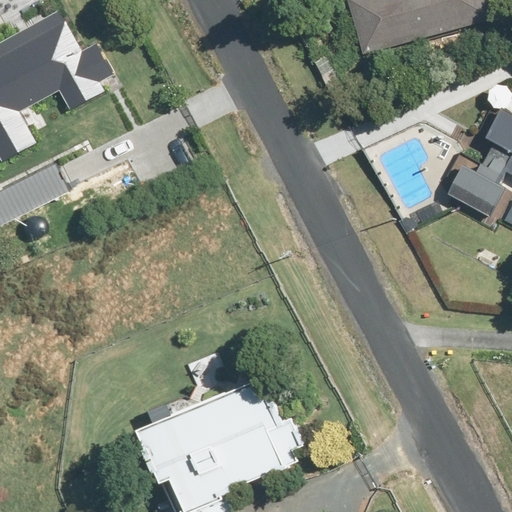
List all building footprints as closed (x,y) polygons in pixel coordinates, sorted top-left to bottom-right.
[(345,0),(359,50),(488,15),(484,0),(345,0)] [(117,93),(71,6),(0,42),(0,125),(67,91),(78,113),(117,93)] [(511,114),(490,105),(475,136),(486,142),(475,166),(453,155),(434,195),(486,220),(503,184),(511,188),(511,114)] [(76,196),(63,167),(0,194),(0,216),(5,227),(76,196)] [(297,418),(280,377),(153,429),(174,481),(185,477),(199,511),(249,511),(241,491),(312,461),(306,446),(315,442),(304,416),(297,418)]
